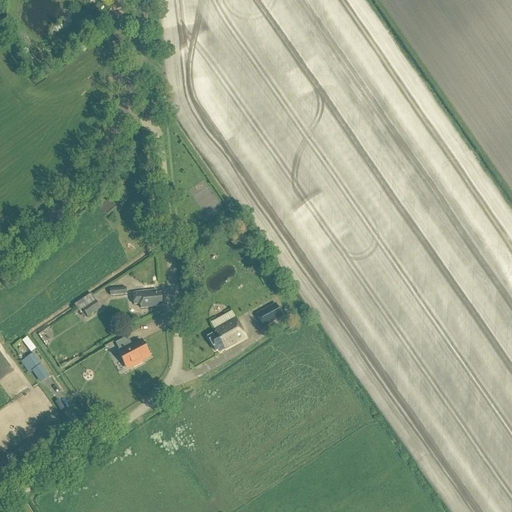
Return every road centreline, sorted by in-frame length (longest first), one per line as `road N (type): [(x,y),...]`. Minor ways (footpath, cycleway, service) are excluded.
road 1 (residential): [(0,507),(138,413),(177,365),(159,144),(142,121),(122,112)]
road 2 (tertiary): [(0,262),(86,178),(122,112)]
